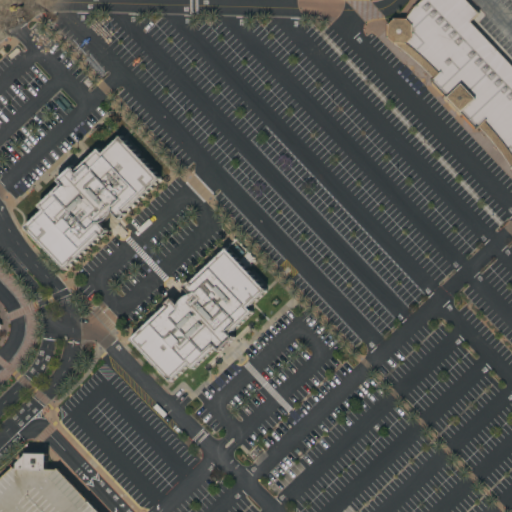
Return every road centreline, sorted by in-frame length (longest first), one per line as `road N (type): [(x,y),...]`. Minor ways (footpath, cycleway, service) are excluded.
road 1 (residential): [(1,237),(5,15),(54,2),(371,11),(393,0)]
road 2 (residential): [(23,413),(68,356),(70,327),(58,293),(1,237)]
road 3 (residential): [(1,237),(42,301),(48,340),(25,381),(0,403)]
